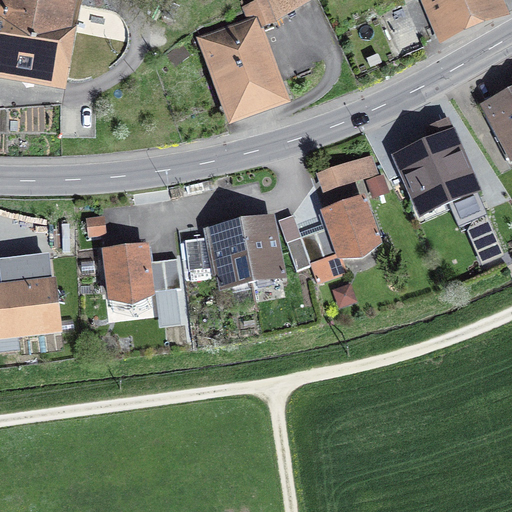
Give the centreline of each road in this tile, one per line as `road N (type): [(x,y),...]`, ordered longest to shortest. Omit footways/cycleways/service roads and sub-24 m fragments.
road 1 (secondary): [(0,179),(137,174),(299,138),(379,106),(511,35)]
road 2 (track): [(0,425),(272,383),(511,321)]
road 3 (track): [(0,93),(69,95),(123,71),(141,35),(122,0)]
road 4 (track): [(292,511),(272,383)]
